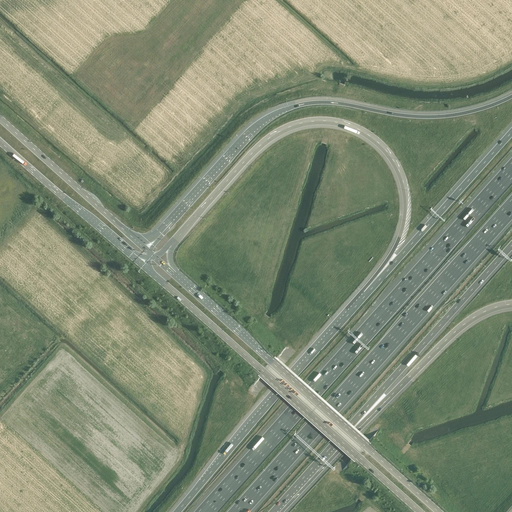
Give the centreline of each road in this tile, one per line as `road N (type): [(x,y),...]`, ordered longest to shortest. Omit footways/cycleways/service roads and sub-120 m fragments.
road 1 (motorway): [(511,169),(202,511)]
road 2 (motorway): [(170,245),(269,138),(306,122),(345,124),(385,148),(406,205),(402,230),(357,304)]
road 3 (motorway): [(511,96),(436,116),(332,102),(286,110),(253,130),(145,249)]
road 4 (motorway): [(239,511),(511,208)]
road 5 (motorway): [(141,264),(420,511)]
road 6 (motorway): [(438,511),(173,274)]
road 7 (motorway): [(357,304),(175,511)]
road 8 (motorway): [(335,441),(511,244)]
road 9 (motorway): [(511,131),(357,304)]
road 10 (motorway): [(335,441),(463,324),(511,304)]
road 11 (secondary): [(145,249),(0,118)]
road 12 (secondary): [(0,140),(141,264)]
